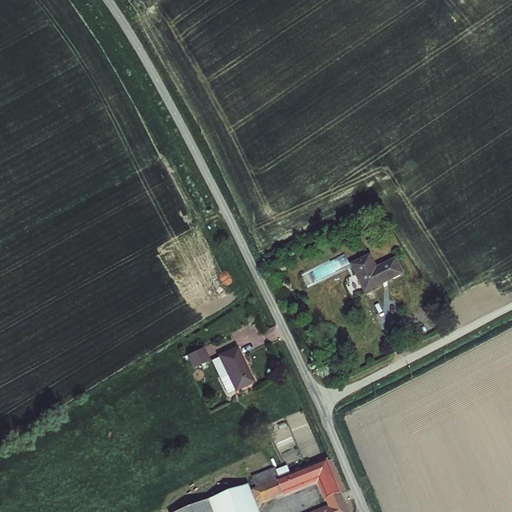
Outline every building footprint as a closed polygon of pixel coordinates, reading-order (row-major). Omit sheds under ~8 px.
[(370,253),(349,263),(364,293),(404,273),(396,256),(377,266),(370,253)] [(255,382),(237,345),(217,354),(218,357),(235,391),(235,392),(255,382)] [(210,360),(204,346),(186,355),(193,368),(210,360)] [(227,394),(235,391),(218,357),(211,360),(227,394)] [(277,470),(276,467),(252,476),(257,487),(252,489),(256,499),(262,503),(284,494),(285,496),(318,482),(324,499),(326,499),(342,492),(328,458),(291,473),(288,465),(277,470)] [(260,511),(249,483),(178,511),(260,511)] [(345,500),(342,492),(326,499),(329,505),(345,500)] [(350,511),(345,500),(329,505),(312,511),(350,511)]
